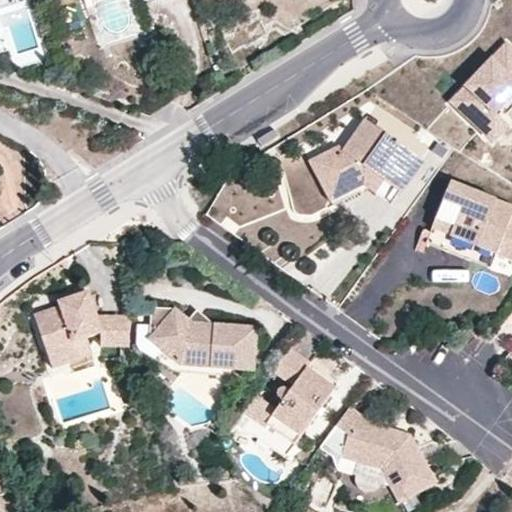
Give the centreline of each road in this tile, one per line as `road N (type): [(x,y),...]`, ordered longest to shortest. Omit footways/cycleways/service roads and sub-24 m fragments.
road 1 (residential): [(139,171),(190,232),(453,409),(473,388)]
road 2 (residential): [(139,171),(354,38)]
road 3 (unknown): [(171,152),(0,76)]
road 4 (residential): [(0,256),(139,171)]
road 5 (track): [(0,122),(59,156),(93,201)]
